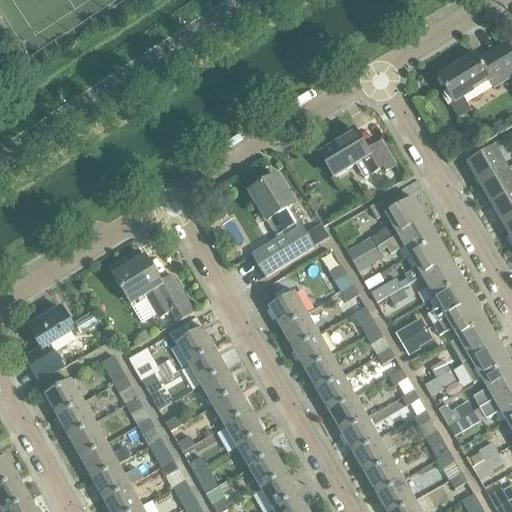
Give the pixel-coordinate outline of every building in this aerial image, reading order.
[(493,86),(511,74),(511,58),(503,44),(477,60),(474,55),(438,77),(454,103),(490,81),(493,86)] [(333,149),(320,157),(335,181),(357,168),(363,178),(371,174),(372,175),(382,169),(384,173),(395,166),(381,144),(367,152),(353,130),(330,144),(333,149)] [(494,146),(466,162),(478,183),(506,167),(494,146)] [(511,177),(506,167),(478,183),(490,204),(511,191),(511,177)] [(275,177),(248,194),(266,222),(277,240),(252,256),(266,277),(314,248),(301,226),(299,227),(298,225),(296,226),(286,210),(293,206),(275,177)] [(511,191),(490,204),(502,225),(511,219),(511,191)] [(378,235),(346,253),(352,264),(425,221),(412,198),(402,204),(396,193),(369,209),(376,221),(385,216),(390,226),(377,233),(378,235)] [(511,219),(502,225),(511,241),(511,219)] [(425,221),(352,264),(358,274),(384,259),(380,253),(387,250),(391,256),(403,248),(409,257),(437,241),(425,221)] [(253,230),(259,239),(269,233),(263,223),(253,230)] [(320,226),(306,234),(314,248),(328,239),(320,226)] [(396,279),(370,293),(376,303),(377,305),(388,297),(387,296),(401,288),(402,290),(421,278),(420,277),(448,261),(437,241),(409,257),(416,269),(405,276),(407,280),(399,284),(396,279)] [(144,297),(158,320),(169,313),(176,323),(193,314),(170,276),(159,283),(144,257),(112,276),(129,305),(144,297)] [(448,261),(420,277),(421,278),(433,298),(461,282),(448,261)] [(335,284),(348,277),(342,266),(329,274),(335,284)] [(432,312),(427,316),(432,326),(473,302),(461,282),(433,298),(438,308),(432,312)] [(354,288),(341,295),(346,304),(359,296),(354,288)] [(401,288),(387,296),(388,297),(394,308),(408,300),(402,290),(401,288)] [(294,293),(268,308),(280,329),(306,314),(294,293)] [(473,302),(432,326),(439,338),(452,330),(457,340),(485,323),(473,302)] [(38,384),(64,368),(50,345),(73,331),(60,309),(27,329),(40,350),(24,360),(38,384)] [(358,325),(359,325),(366,336),(378,330),(366,309),(353,316),(358,325)] [(306,314),(280,329),(292,350),(318,335),(306,314)] [(396,334),(401,344),(425,330),(420,320),(396,334)] [(485,323),(457,340),(469,359),(496,343),(485,323)] [(202,330),(175,345),(188,367),(214,351),(202,330)] [(366,336),(365,337),(370,346),(383,339),(378,330),(366,336)] [(431,341),(425,330),(401,344),(409,357),(420,350),(419,348),(431,341)] [(154,338),(149,331),(139,337),(143,344),(154,338)] [(318,335),(292,350),(304,371),(330,356),(318,335)] [(469,359),(461,364),(473,385),(481,380),(509,364),(496,343),(469,359)] [(382,367),(395,359),(389,350),(377,357),(382,367)] [(146,351),(129,361),(141,382),(146,392),(159,384),(154,375),(146,380),(140,371),(154,363),(146,351)] [(214,351),(188,367),(200,388),(227,373),(214,351)] [(330,356),(304,371),(316,391),(342,377),(330,356)] [(101,364),(113,386),(126,378),(114,357),(101,364)] [(430,370),(436,380),(450,372),(444,361),(430,370)] [(487,390),(473,398),(479,409),(511,390),(511,369),(509,364),(481,380),(487,390)] [(398,385),(404,396),(414,391),(402,371),(389,378),(394,387),(398,385)] [(455,382),(450,372),(436,380),(424,386),(431,398),(444,391),(443,389),(455,382)] [(227,373),(200,388),(212,408),(238,393),(227,373)] [(342,377),(316,391),(328,412),(354,397),(342,377)] [(126,378),(113,386),(118,394),(131,387),(126,378)] [(43,396),(55,418),(82,403),(70,382),(43,396)] [(511,390),(479,409),(486,421),(500,413),(505,421),(511,417),(511,390)] [(405,397),(401,399),(407,408),(419,401),(414,391),(404,396),(405,397)] [(238,393),(212,408),(224,429),(251,414),(238,393)] [(171,405),(166,396),(153,403),(158,412),(171,405)] [(354,397),(328,412),(340,433),(366,418),(354,397)] [(138,399),(125,406),(130,415),(143,408),(138,399)] [(371,412),(377,426),(404,415),(398,400),(371,412)] [(82,403),(55,418),(67,439),(94,424),(82,403)] [(438,411),(449,428),(474,413),(468,403),(451,413),(447,406),(438,411)] [(438,433),(426,412),(413,420),(425,440),(438,433)] [(480,423),(474,413),(449,428),(454,438),(480,423)] [(251,414),(224,429),(236,450),(262,434),(251,414)] [(183,426),(178,417),(165,424),(170,434),(183,426)] [(366,418),(340,433),(352,455),(379,440),(373,430),(366,418)] [(150,420),(137,427),(142,436),(155,429),(150,420)] [(67,439),(79,460),(105,445),(94,424),(67,439)] [(438,433),(425,440),(430,449),(443,442),(438,433)] [(262,434),(236,450),(248,471),(275,456),(262,434)] [(195,447),(189,438),(177,445),(182,454),(195,447)] [(379,440),(352,455),(364,475),(390,460),(379,440)] [(174,462),(162,442),(149,449),(161,470),(174,462)] [(478,452),(484,462),(498,454),(492,444),(478,452)] [(125,448),(111,456),(105,445),(79,460),(91,481),(117,467),(131,459),(125,448)] [(455,463),(450,454),(437,462),(449,482),(461,475),(455,463)] [(491,472),(503,464),(498,454),(484,462),(472,469),(480,482),(492,475),(491,472)] [(275,456),(248,471),(260,492),(286,476),(275,456)] [(6,458),(0,461),(0,490),(18,481),(6,458)] [(189,466),(193,474),(206,467),(201,458),(189,466)] [(390,460),(364,475),(376,497),(403,482),(390,460)] [(174,462),(161,470),(165,478),(178,470),(174,462)] [(123,477),(117,467),(91,481),(102,502),(129,487),(143,480),(137,469),(123,477)] [(193,474),(205,495),(218,488),(206,467),(193,474)] [(467,484),(462,474),(461,475),(449,482),(454,491),(467,484)] [(286,476),(260,492),(271,511),(272,511),(298,497),(286,476)] [(0,510),(1,511),(10,511),(29,501),(18,481),(0,490),(0,510)] [(403,482),(376,497),(385,511),(396,511),(414,502),(403,482)] [(185,483),(172,490),(177,499),(190,491),(185,483)] [(107,511),(133,511),(140,508),(129,487),(102,502),(107,511)] [(225,500),(218,488),(205,495),(214,511),(223,511),(230,509),(235,506),(230,497),(225,500)] [(488,498),(495,510),(508,502),(503,493),(501,490),(488,498)] [(462,502),(467,511),(482,511),(473,496),(462,502)] [(307,511),(298,497),(272,511),(307,511)] [(511,511),(511,500),(508,503),(508,502),(495,510),(496,511),(511,511)] [(35,511),(29,501),(10,511),(35,511)] [(419,511),(414,502),(396,511),(419,511)]
